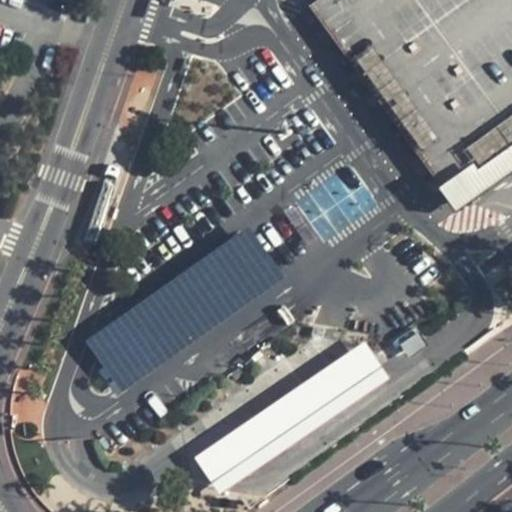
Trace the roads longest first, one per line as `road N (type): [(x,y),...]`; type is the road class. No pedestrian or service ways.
road 1 (tertiary): [(0,325),(124,0)]
road 2 (primary): [(511,384),(343,511)]
